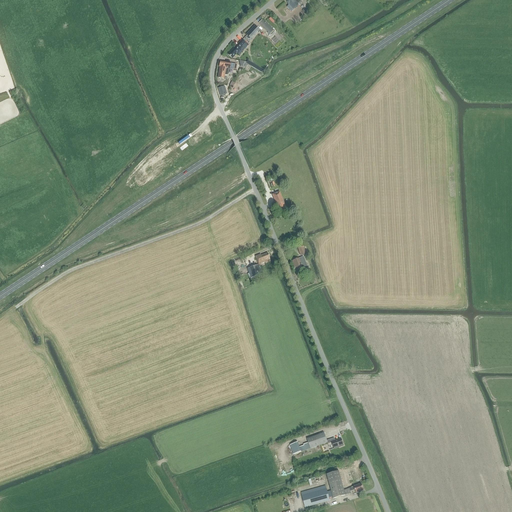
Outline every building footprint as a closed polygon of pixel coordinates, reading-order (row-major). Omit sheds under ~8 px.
[(298,4),(302,0),(301,0),(284,0),(285,0),(289,5),(293,10),(299,5),(298,4)] [(303,6),(307,14),(311,11),(306,4),(303,6)] [(262,20),(258,23),(269,34),(274,30),(266,22),(265,23),(262,20)] [(259,30),(254,25),(246,34),(251,39),(259,30)] [(243,50),(247,47),(240,41),(228,54),(232,58),(236,54),(238,56),(241,52),(243,50)] [(234,69),(236,70),(237,64),(230,63),(220,61),(219,67),(220,67),(218,77),(224,78),(224,75),(226,75),(227,75),(228,75),(228,74),(229,71),(229,70),(230,70),(231,70),(232,70),(233,70),(233,69),(234,69)] [(253,64),(252,67),(262,72),(263,69),(253,64)] [(218,88),(220,96),(226,94),(224,86),(218,88)] [(272,195),(277,208),(280,213),(287,211),(279,192),(272,195)] [(303,246),(298,248),(300,252),(301,252),(302,255),(307,254),(306,250),(304,251),(303,246)] [(265,263),(270,261),(269,259),(270,259),(267,253),(261,256),(260,254),(255,257),(258,264),(265,262),(265,263)] [(296,267),(297,270),(307,266),(303,257),(292,261),(294,268),(296,267)] [(251,278),(261,274),(257,265),(247,269),(251,278)] [(327,441),(324,433),(307,439),(308,444),(301,446),(299,447),(298,442),(290,445),(293,455),(328,443),(328,444),(332,442),(334,450),(344,446),(341,438),(335,440),(334,438),(327,441)] [(344,490),(341,482),(339,471),(326,474),(331,491),(327,492),(326,488),(302,495),(305,507),(329,500),(329,497),(332,496),(333,498),(345,495),(351,493),(351,491),(355,489),(356,493),(363,490),(361,484),(354,487),(344,490)] [(350,487),(350,486),(355,484),(354,483),(355,483),(350,472),(341,475),(345,489),(350,487)]
